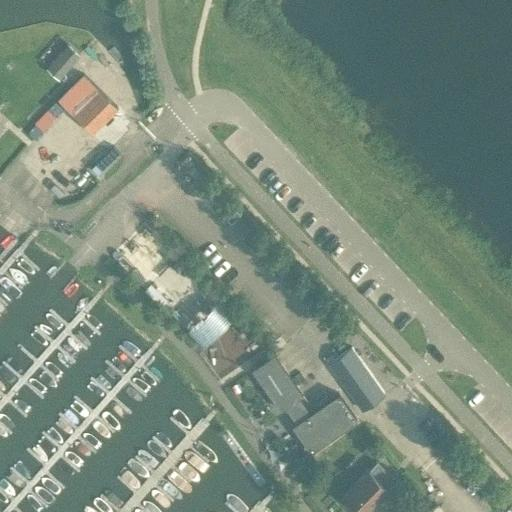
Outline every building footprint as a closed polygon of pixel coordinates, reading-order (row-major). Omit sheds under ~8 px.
[(68,44),(47,67),(59,78),(80,54),(68,44)] [(83,73),(58,99),(92,133),(117,107),(83,73)] [(385,394),(385,393),(350,346),(327,363),(362,411),(385,394)] [(272,398),(295,382),(274,353),(251,369),(272,398)] [(310,412),(299,397),(303,394),(295,382),(272,398),(280,410),(285,407),(296,422),(292,425),(311,452),(357,419),(338,392),(310,412)] [(365,511),(389,489),(388,488),(396,480),(382,467),(375,475),(368,468),(342,495),(359,511),(365,511)]
